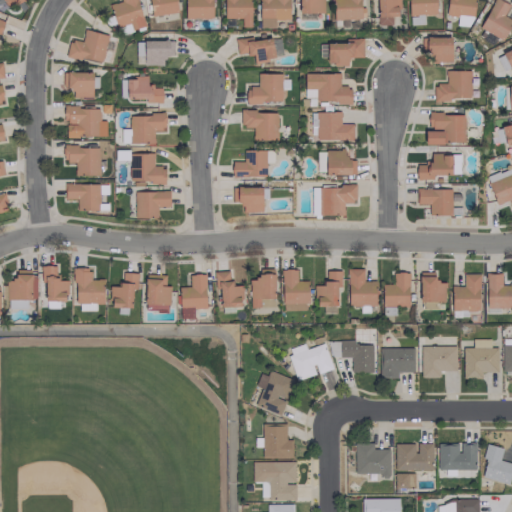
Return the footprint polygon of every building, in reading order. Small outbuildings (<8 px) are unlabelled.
[(120,0),(108,4),(114,26),(129,22),(131,29),(143,26),(136,0),(120,0)] [(176,12),(174,0),(147,0),(149,15),(176,12)] [(183,0),(183,17),(212,18),(212,0),(183,0)] [(248,0),(222,0),(223,18),(240,18),(240,27),(249,26),(248,0)] [(273,27),(273,20),(289,20),(288,0),(257,0),(258,28),(273,27)] [(297,0),(297,12),(322,13),(322,0),(297,0)] [(360,0),(331,0),(331,19),(360,19),(360,0)] [(375,0),(375,24),(390,24),(390,16),(397,16),(396,0),(375,0)] [(406,0),(407,14),(436,14),(435,0),(406,0)] [(455,25),(470,26),(472,0),(444,0),(444,15),(456,16),(455,25)] [(491,0),(477,27),(500,39),(511,20),(502,15),(507,4),(499,0),(491,0)] [(106,34),(83,29),(80,41),(69,38),(65,55),(100,63),(106,34)] [(252,62),(272,59),(270,37),(250,40),(250,36),(233,38),(235,55),(251,53),(252,62)] [(449,37),(420,37),(420,53),(429,53),(429,62),(449,62),(449,37)] [(134,55),(142,55),(142,64),(161,65),(161,57),(168,57),(168,40),(135,39),(134,55)] [(325,42),(326,65),(346,64),(345,57),(361,56),(361,41),(325,42)] [(511,47),(501,53),(511,74),(511,47)] [(432,99),(469,98),(468,69),(444,70),(444,83),(431,83),(432,99)] [(90,97),(91,72),(61,71),(61,87),(71,87),(71,96),(90,97)] [(338,86),(338,73),(302,73),(303,101),(349,101),(349,86),(338,86)] [(255,74),(255,86),(244,87),(244,102),(280,102),(280,89),(287,89),(287,74),(255,74)] [(125,98),(144,98),(144,102),(160,102),(160,86),(145,86),(146,79),(125,79),(125,98)] [(104,120),(98,120),(98,107),(62,106),(62,119),(65,119),(65,136),(104,137),(104,120)] [(251,140),(275,140),(276,111),(239,110),(238,126),(251,126),(251,140)] [(339,112),(311,112),(311,139),(351,139),(351,123),(339,123),(339,112)] [(127,114),(128,143),(152,142),(152,130),(163,130),(162,113),(127,114)] [(423,143),(462,143),(462,113),(428,113),(427,131),(423,130),(423,143)] [(511,120),(500,123),(504,147),(511,145),(511,120)] [(98,175),(97,145),(61,146),(62,161),(73,161),(73,175),(98,175)] [(264,176),(264,162),(271,162),(271,149),(241,150),(241,160),(229,161),(230,177),(264,176)] [(315,150),(315,173),(349,173),(349,157),(343,157),(343,150),(315,150)] [(128,153),(128,182),(163,181),(163,166),(152,166),(152,152),(128,153)] [(414,162),(415,179),(431,179),(431,174),(450,174),(450,153),(429,153),(429,162),(414,162)] [(511,210),(511,172),(486,183),(495,205),(507,199),(511,210)] [(97,183),(63,183),(62,198),(75,199),(75,209),(106,210),(106,203),(97,203),(97,183)] [(317,186),(318,215),(341,214),(341,201),(354,201),(354,185),(317,186)] [(260,211),(260,186),(230,187),(231,202),(240,202),(240,212),(260,211)] [(449,200),(452,200),(452,188),(415,188),(414,204),(427,204),(427,214),(449,215),(449,200)] [(155,206),(167,206),(167,190),(132,191),(133,218),(155,218),(155,206)] [(44,282),(43,300),(65,300),(65,280),(55,280),(55,265),(39,265),(39,282),(44,282)] [(101,279),(88,279),(88,267),(73,267),(73,303),(102,303),(101,279)] [(248,307),(273,307),(272,268),(257,268),(257,278),(248,278),(248,307)] [(280,310),(306,310),(305,280),(295,280),(295,268),(280,269),(280,310)] [(362,268),(346,268),(346,305),(374,305),(374,280),(361,280),(362,268)] [(27,308),(27,297),(34,297),(33,269),(13,269),(13,281),(5,281),(5,308),(27,308)] [(212,290),(218,290),(219,307),(240,306),(239,285),(229,285),(228,270),(212,271),(212,290)] [(339,270),(323,270),(323,285),(313,285),(313,306),(335,305),(335,286),(339,286),(339,270)] [(406,306),(407,272),(392,271),(391,284),(381,283),(380,305),(406,306)] [(443,301),(443,281),(433,281),(433,271),(418,272),(418,301),(443,301)] [(131,288),(135,288),(136,272),(119,272),(119,286),(108,286),(108,307),(130,307),(131,288)] [(485,307),(511,307),(511,284),(500,284),(500,272),(484,272),(485,307)] [(450,310),(478,309),(477,273),(462,274),(462,285),(449,286),(450,310)] [(167,310),(168,285),(163,285),(164,274),(144,274),(143,309),(167,310)] [(203,274),(188,274),(188,286),(177,286),(178,318),(192,318),(191,308),(204,308),(203,274)] [(495,346),(488,347),(488,338),(471,339),(471,347),(461,347),(461,377),(480,377),(479,372),(496,371),(495,346)] [(350,372),(371,371),(370,344),(353,344),(353,340),(328,341),(328,357),(350,356),(350,372)] [(322,343),(304,348),(303,342),(285,348),(295,380),(315,373),(330,368),(322,343)] [(511,343),(500,343),(500,370),(511,370),(511,343)] [(419,345),(419,376),(438,377),(438,370),(454,370),(454,345),(419,345)] [(396,371),(411,371),(411,348),(378,347),(378,377),(396,377),(396,371)] [(291,379),(268,370),(266,375),(258,372),(253,386),(259,388),(252,405),(278,415),(284,399),(291,379)] [(290,457),(290,439),(284,439),(284,423),(260,423),(260,457),(290,457)] [(474,469),(474,442),(457,442),(457,443),(436,443),(436,469),(474,469)] [(353,473),(387,474),(388,449),(371,448),(371,443),(353,443),(353,473)] [(431,443),(414,443),(393,443),(392,469),(430,470),(431,443)] [(501,447),(486,443),(478,476),(507,484),(511,463),(498,459),(501,447)] [(293,461),(251,461),(251,481),(265,482),(265,499),(293,499),(293,483),(293,461)] [(413,473),(393,472),(393,487),(412,488),(413,473)]
